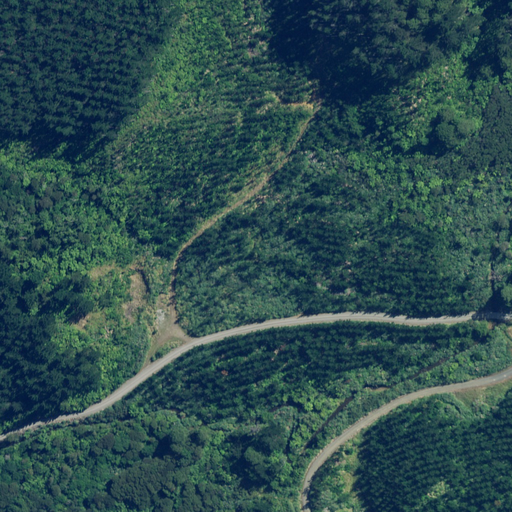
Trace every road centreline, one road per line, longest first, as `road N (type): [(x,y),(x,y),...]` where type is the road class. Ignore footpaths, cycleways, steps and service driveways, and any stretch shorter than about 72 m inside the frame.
road 1 (track): [(0,432),(89,407),(184,348),(247,327),(349,316),(503,315)]
road 2 (track): [(511,370),(404,399),(366,419),(324,454),(314,476),(315,511)]
